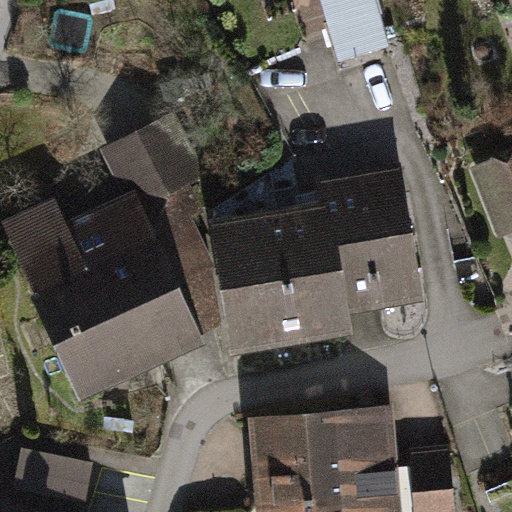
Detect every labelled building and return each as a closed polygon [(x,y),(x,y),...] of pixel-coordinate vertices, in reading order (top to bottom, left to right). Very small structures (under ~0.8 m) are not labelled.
[(329,0),(348,61),(400,45),(386,0),(329,0)] [(202,178),(175,121),(110,154),(134,200),(138,208),(192,183),(202,178)] [(220,232),(240,345),(350,326),(347,307),(422,294),(400,173),(326,186),(331,212),(220,232)] [(56,204),(8,226),(82,383),(216,320),(204,254),(185,214),(203,206),(192,183),(138,208),(134,200),(68,231),(56,204)] [(266,419),(272,511),(448,511),(445,465),(390,469),(385,410),(266,419)] [(91,465),(26,449),(19,480),(83,496),(91,465)] [(35,511),(0,500),(0,511),(35,511)]
